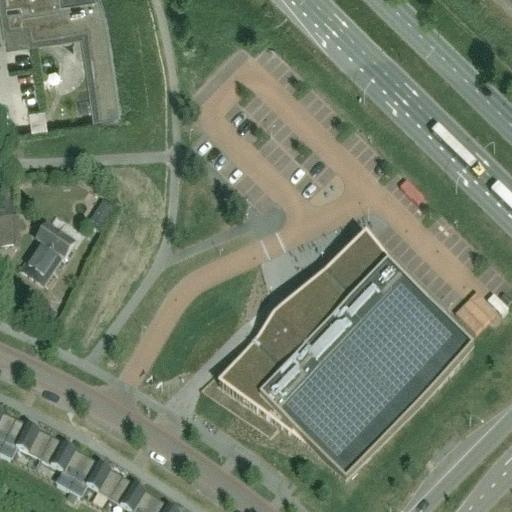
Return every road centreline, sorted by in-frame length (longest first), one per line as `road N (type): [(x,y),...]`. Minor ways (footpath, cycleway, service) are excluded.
road 1 (tertiary): [(257,511),(111,412),(0,358)]
road 2 (primary): [(309,0),(511,199)]
road 3 (primary): [(511,128),(381,0)]
road 4 (tertiary): [(511,413),(422,511)]
